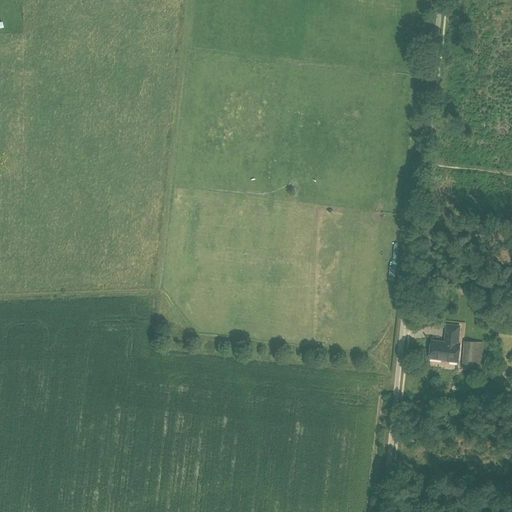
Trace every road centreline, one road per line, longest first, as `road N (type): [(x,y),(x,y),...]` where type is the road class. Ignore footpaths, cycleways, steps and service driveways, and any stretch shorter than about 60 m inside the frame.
road 1 (unclassified): [(396,389),(443,0)]
road 2 (track): [(382,511),(396,389)]
